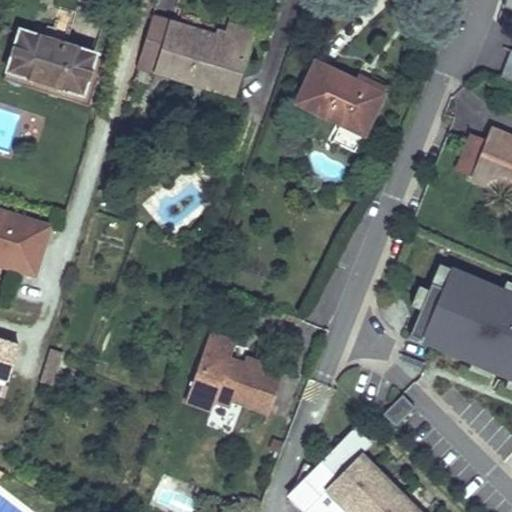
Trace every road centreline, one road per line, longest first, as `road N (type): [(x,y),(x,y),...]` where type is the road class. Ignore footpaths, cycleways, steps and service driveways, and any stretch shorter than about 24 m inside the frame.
road 1 (unknown): [(144,0),(27,385)]
road 2 (residential): [(472,0),(328,370)]
road 3 (unknown): [(511,489),(347,321)]
